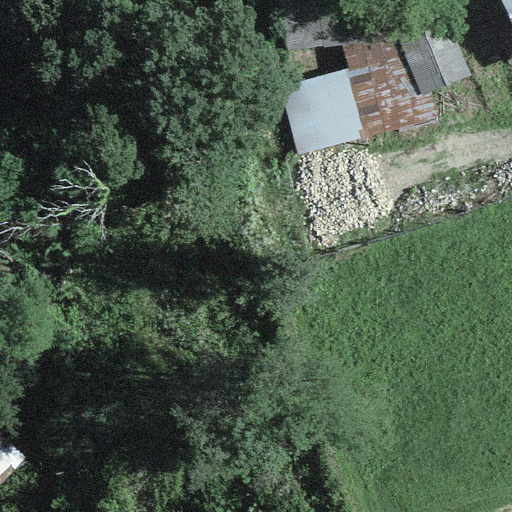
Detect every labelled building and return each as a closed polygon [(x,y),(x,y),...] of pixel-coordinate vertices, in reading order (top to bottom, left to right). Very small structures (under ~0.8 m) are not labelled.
[(353,0),(277,0),(284,46),(285,56),(342,48),(360,45),(359,39),(353,0)] [(434,0),(391,0),(400,34),(408,31),(405,27),(429,18),(432,22),(442,17),(434,0)] [(511,0),(495,0),(511,34),(511,0)] [(430,97),(468,79),(442,17),(432,22),(429,18),(405,27),(408,31),(400,34),(395,37),(426,98),(430,97)] [(394,32),(359,39),(360,45),(342,48),(347,71),(363,137),(425,124),(428,106),(433,104),(430,97),(426,98),(395,37),(394,32)] [(285,56),(284,46),(256,53),(262,95),(277,93),(293,88),(285,56)] [(293,88),(277,93),(296,158),(364,141),(363,137),(347,71),(293,88)]
